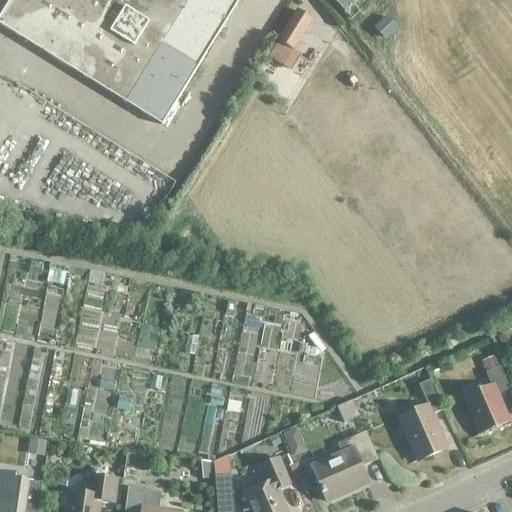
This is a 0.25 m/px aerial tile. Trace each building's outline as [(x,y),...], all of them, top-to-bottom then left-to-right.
[(10,0),(0,17),(0,26),(161,127),(240,0),(10,0)] [(362,0),(333,0),(345,14),(362,0)] [(312,22),(297,12),(278,43),(293,52),(312,22)] [(495,359),(482,364),(486,374),(485,374),(491,387),(464,399),(480,436),(508,424),(496,396),(509,391),(500,368),(499,368),(495,359)] [(417,463),(447,450),(432,416),(443,411),(430,381),(418,386),(427,407),(398,420),(417,463)] [(343,424),(359,417),(352,402),(337,409),(343,424)] [(361,469),(369,465),(378,461),(365,433),(345,442),(349,453),(311,470),(326,503),(368,484),(361,469)] [(30,441),(28,456),(45,458),(46,443),(30,441)] [(289,486),(280,465),(278,460),(260,468),(267,485),(244,495),(251,511),(286,511),(277,491),(289,486)] [(213,465),(201,463),(203,481),(214,480),(214,478),(213,465)] [(0,473),(0,511),(24,511),(24,510),(35,511),(37,511),(42,484),(14,480),(15,475),(0,473)] [(70,493),(66,511),(97,511),(99,503),(113,505),(117,480),(91,477),(89,492),(84,495),(70,493)] [(233,511),(230,477),(214,478),(214,480),(217,511),(233,511)] [(127,489),(124,511),(178,511),(158,509),(161,493),(127,489)]
